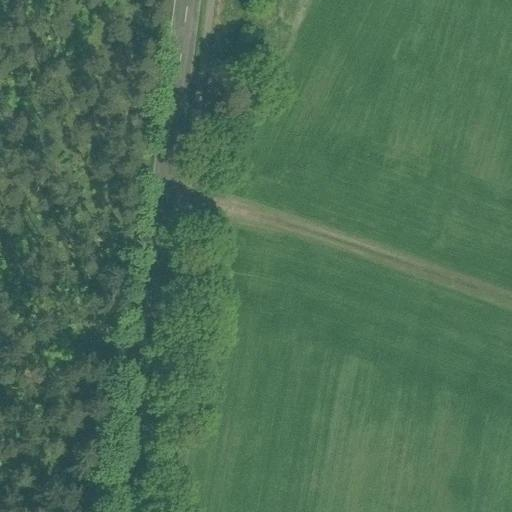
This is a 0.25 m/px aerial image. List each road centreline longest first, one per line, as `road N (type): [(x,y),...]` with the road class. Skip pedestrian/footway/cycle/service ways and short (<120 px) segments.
road 1 (tertiary): [(187,0),(154,187),(117,511)]
road 2 (track): [(154,187),(511,308)]
